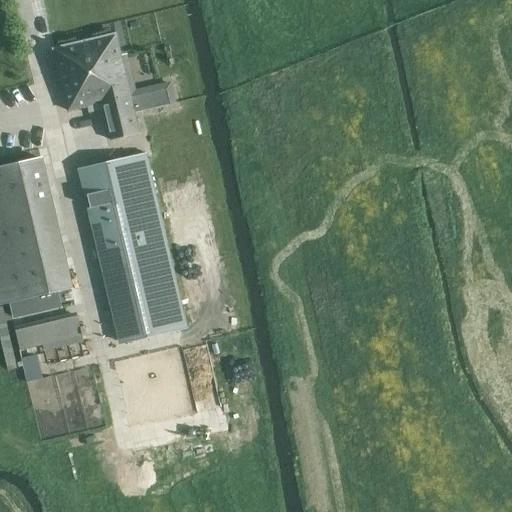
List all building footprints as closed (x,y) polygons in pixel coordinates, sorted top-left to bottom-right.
[(140,133),(116,34),(53,49),(68,111),(103,103),(112,140),(140,133)] [(160,86),(137,92),(141,111),(164,106),(160,86)] [(119,338),(121,344),(189,328),(147,153),(79,169),(93,226),(119,338)] [(49,204),(38,158),(0,166),(0,305),(69,289),(69,287),(65,288),(46,204),(49,204)] [(77,314),(16,329),(21,352),(82,338),(77,314)]
